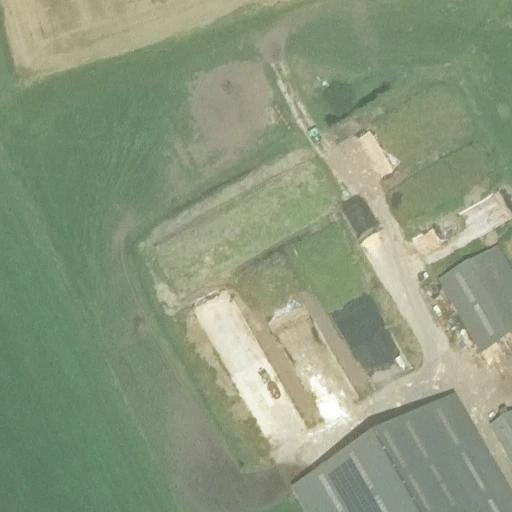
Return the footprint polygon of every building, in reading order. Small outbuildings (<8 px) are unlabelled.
[(511,341),(511,277),(497,252),(438,286),(480,359),(511,341)] [(340,323),(361,310),(338,272),(317,284),(340,323)] [(222,293),(223,298),(201,300),(192,304),(259,442),(293,426),(288,416),(281,416),(268,422),(268,414),(266,411),(265,389),(263,386),(262,355),(250,355),(249,343),(237,318),(237,323),(225,299),(227,298),(225,298),(222,293)] [(271,312),(313,406),(336,395),(294,302),(271,312)] [(352,323),(377,373),(400,361),(386,332),(376,337),(368,321),(376,317),(373,313),(352,323)] [(511,511),(511,501),(454,401),(295,492),(306,511),(511,511)] [(511,415),(490,429),(511,466),(511,415)]
